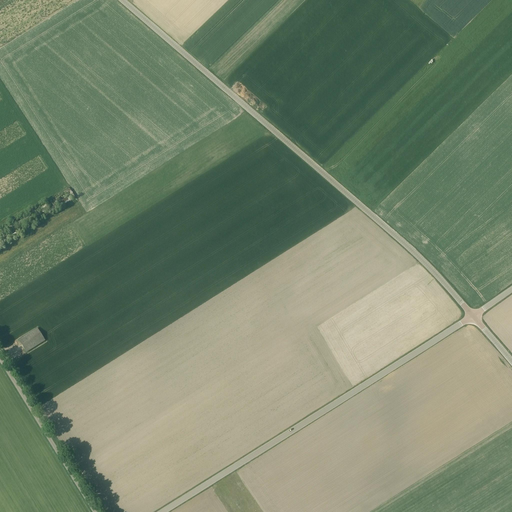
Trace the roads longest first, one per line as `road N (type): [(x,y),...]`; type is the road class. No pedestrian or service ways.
road 1 (unclassified): [(473,315),(400,239),(122,0)]
road 2 (unclassified): [(473,315),(162,511)]
road 3 (unclassified): [(94,511),(0,358)]
